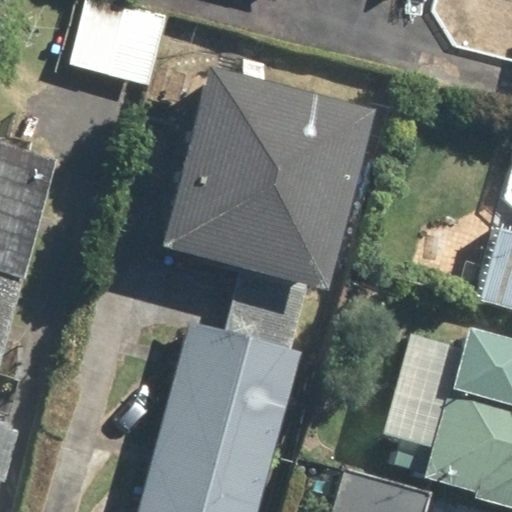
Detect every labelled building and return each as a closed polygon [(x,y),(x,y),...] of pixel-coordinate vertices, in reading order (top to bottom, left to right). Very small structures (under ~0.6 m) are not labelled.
[(169,3),(156,0),(87,0),(75,57),(154,74),(169,3)] [(435,0),(323,0),(311,49),(416,76),(435,0)] [(377,99),(222,52),(167,232),(321,279),(377,99)] [(0,337),(51,151),(0,137),(0,337)] [(511,231),(500,272),(511,275),(511,231)] [(511,325),(472,315),(466,338),(399,321),(367,450),(511,486),(511,325)] [(263,511),(306,352),(186,319),(134,511),(263,511)] [(421,511),(425,494),(334,473),(324,511),(421,511)]
